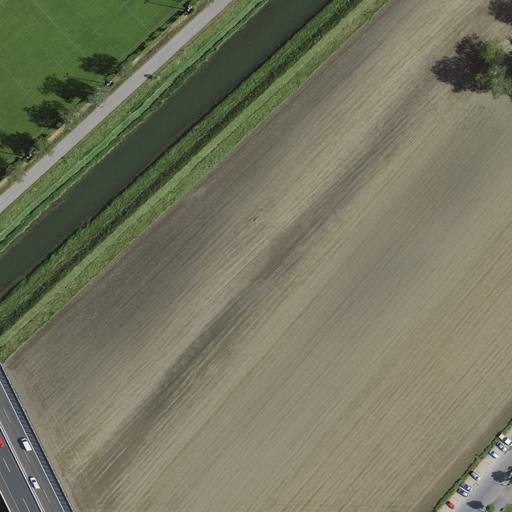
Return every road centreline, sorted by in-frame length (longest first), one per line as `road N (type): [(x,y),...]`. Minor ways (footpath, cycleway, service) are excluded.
road 1 (unclassified): [(0,208),(227,0)]
road 2 (motorway): [(55,511),(0,399)]
